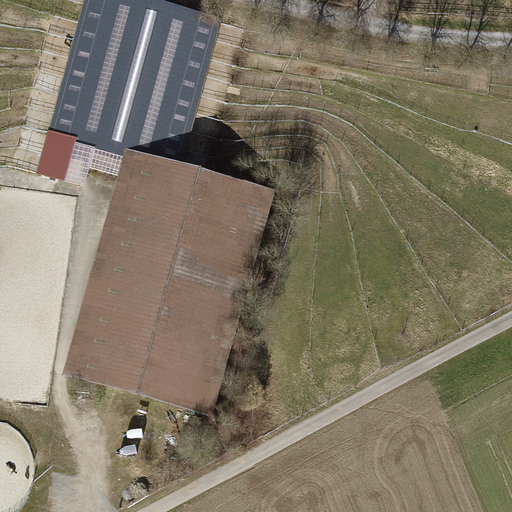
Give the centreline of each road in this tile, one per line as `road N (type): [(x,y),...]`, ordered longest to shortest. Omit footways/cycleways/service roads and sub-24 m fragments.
road 1 (track): [(511,319),(158,511)]
road 2 (track): [(511,40),(419,37),(272,0)]
